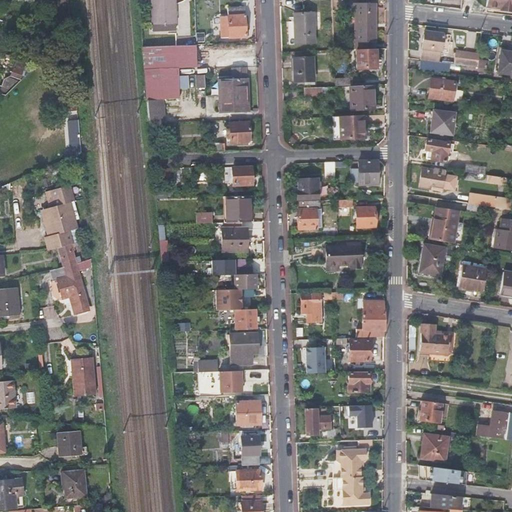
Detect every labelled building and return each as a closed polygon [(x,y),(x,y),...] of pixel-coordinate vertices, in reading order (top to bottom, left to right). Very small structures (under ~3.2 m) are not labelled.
[(151,0),(152,24),(176,23),(174,0),(151,0)] [(511,0),(486,0),(486,6),(511,9),(511,0)] [(356,50),(375,49),(375,3),(356,4),(356,12),(356,50)] [(227,16),(220,16),(221,39),(246,37),(244,7),(227,8),(227,16)] [(296,45),(314,44),(313,13),(295,14),(296,45)] [(420,59),(439,62),(441,51),(442,51),(444,34),(424,31),(420,59)] [(39,63),(53,49),(35,44),(30,60),(39,63)] [(179,89),(179,76),(179,68),(197,67),(196,45),(195,45),(142,47),(141,48),(147,100),(162,99),(179,99),(179,89)] [(375,49),(356,50),(357,69),(377,67),(376,49),(375,49)] [(454,51),(453,63),(472,66),(473,53),(454,51)] [(498,69),(511,70),(511,52),(500,51),(498,69)] [(314,80),(313,58),(294,58),(295,81),(314,80)] [(22,80),(36,66),(17,59),(11,75),(7,74),(0,92),(0,93),(6,95),(22,80)] [(419,69),(448,72),(448,69),(447,69),(447,63),(439,62),(420,59),(419,69)] [(487,60),(478,59),(477,66),(486,68),(487,60)] [(249,112),(247,78),(245,66),(231,67),(231,78),(218,79),(218,94),(219,113),(249,112)] [(204,75),(196,75),(197,88),(205,88),(204,75)] [(179,76),(179,89),(187,89),(187,76),(179,76)] [(350,86),(352,86),(352,78),(335,78),(335,87),(350,86)] [(431,78),(428,98),(452,102),(453,100),(461,102),(463,91),(453,89),(454,81),(431,78)] [(352,86),(350,86),(351,110),(374,109),(373,85),(352,86)] [(321,87),(304,88),(305,96),(322,95),(321,87)] [(163,120),(162,99),(147,100),(148,120),(152,120),(162,120),(163,120)] [(433,110),(430,132),(452,135),(455,113),(433,110)] [(336,138),(365,138),(364,125),(366,125),(366,115),(334,117),(336,138)] [(250,139),(249,122),(229,123),(230,143),(246,142),(250,139)] [(426,139),(424,150),(431,151),(430,159),(445,162),(449,143),(426,139)] [(0,166),(4,170),(19,153),(3,141),(0,144),(0,166)] [(210,151),(222,151),(222,142),(210,142),(210,151)] [(377,160),(358,161),(358,168),(352,168),(352,181),(353,183),(358,183),(358,184),(377,184),(377,160)] [(335,162),(323,162),(324,179),(335,179),(335,162)] [(465,172),(479,174),(480,167),(466,165),(465,172)] [(252,185),(251,166),(224,168),(225,183),(232,183),(232,186),(252,185)] [(421,168),(418,188),(429,189),(430,186),(442,188),(444,174),(432,172),(432,169),(421,168)] [(41,175),(50,207),(65,203),(55,169),(41,175)] [(318,200),(317,181),(298,181),(299,200),(318,200)] [(451,201),(467,204),(469,193),(452,190),(451,201)] [(469,204),(505,206),(506,195),(469,194),(469,204)] [(250,219),(249,197),(225,198),(226,220),(250,219)] [(78,229),(70,201),(65,203),(50,207),(42,210),(49,236),(47,237),(50,249),(59,247),(72,243),(74,243),(71,231),(78,229)] [(320,201),(298,202),(299,209),(298,211),(299,230),(315,230),(316,229),(322,229),(320,201)] [(374,226),(373,207),(356,208),(356,227),(374,226)] [(435,208),(430,239),(451,243),(457,212),(435,208)] [(196,224),(212,223),(212,212),(196,212),(196,224)] [(496,229),(492,248),(511,251),(511,249),(511,219),(502,218),(500,229),(496,229)] [(245,228),(221,229),(221,251),(246,251),(245,228)] [(59,247),(64,266),(78,262),(72,243),(59,247)] [(350,268),(360,267),(360,244),(347,245),(347,248),(326,248),(327,271),(338,271),(338,266),(350,265),(350,268)] [(423,244),(418,272),(440,276),(444,248),(423,244)] [(236,274),(236,258),(211,259),(211,275),(236,274)] [(64,266),(50,269),(53,279),(57,279),(62,297),(70,295),(73,294),(75,304),(72,304),(75,314),(89,311),(80,275),(87,273),(84,261),(78,262),(64,266)] [(254,266),(237,265),(236,272),(254,273),(254,266)] [(461,265),(457,290),(466,291),(467,288),(482,291),(486,269),(461,265)] [(511,272),(503,271),(499,293),(511,295),(511,272)] [(255,274),(234,275),(235,289),(240,289),(255,289),(255,274)] [(17,287),(0,288),(0,316),(9,316),(9,319),(19,318),(17,287)] [(235,289),(215,290),(216,310),(234,309),(241,309),(240,289),(235,289)] [(319,293),(310,293),(310,295),(300,295),(301,313),(306,313),(306,322),(320,321),(319,293)] [(384,337),(384,301),(363,302),(362,329),(357,329),(357,338),(384,337)] [(234,309),(235,329),(256,329),(255,309),(241,309),(234,309)] [(420,325),(418,350),(428,352),(428,354),(428,358),(453,360),(453,354),(450,353),(447,353),(449,334),(449,333),(441,333),(434,332),(434,329),(434,326),(420,325)] [(257,353),(256,334),(229,335),(231,364),(252,364),(251,353),(257,353)] [(370,361),(370,341),(350,340),(350,361),(370,361)] [(303,361),(306,361),(307,373),(326,372),(325,346),(302,346),(303,361)] [(96,396),(92,358),(71,360),(75,397),(96,396)] [(199,372),(218,371),(218,360),(199,361),(199,372)] [(219,370),(219,392),(244,392),(243,370),(219,370)] [(349,373),(348,391),(368,391),(369,373),(349,373)] [(0,408),(15,408),(13,381),(0,381),(0,408)] [(235,399),(236,424),(260,424),(259,401),(249,402),(248,398),(235,399)] [(441,403),(423,400),(419,420),(439,423),(441,403)] [(363,404),(348,404),(349,428),(363,427),(363,404)] [(372,404),(364,404),(364,427),(372,427),(372,404)] [(316,410),(305,410),(306,433),(317,433),(317,428),(329,428),(329,416),(316,416),(316,410)] [(480,436),(504,439),(508,413),(493,410),(490,426),(481,425),(480,436)] [(57,432),(60,457),(88,455),(87,446),(81,446),(79,430),(57,432)] [(423,433),(420,458),(444,461),(448,437),(423,433)] [(241,466),(259,466),(259,436),(240,437),(241,466)] [(340,477),(360,476),(359,465),(359,460),(361,459),(364,459),(363,449),(353,449),(353,447),(342,447),(342,450),(334,450),(335,461),(339,463),(340,477)] [(430,466),(419,464),(419,479),(428,480),(430,466)] [(437,467),(430,466),(428,480),(437,481),(460,484),(466,484),(467,471),(461,470),(437,467)] [(260,489),(260,470),(236,471),(237,490),(260,489)] [(86,496),(83,471),(63,473),(65,498),(86,496)] [(340,477),(335,478),(336,490),(342,490),(343,505),(370,503),(369,493),(365,493),(362,493),(362,488),(361,476),(360,476),(340,477)] [(22,493),(21,480),(0,481),(0,509),(16,508),(15,494),(22,493)] [(430,493),(429,507),(449,509),(459,509),(460,496),(430,493)] [(259,496),(241,496),(241,501),(241,511),(260,511),(261,502),(260,501),(259,496)] [(102,511),(102,503),(76,506),(76,511),(102,511)]
